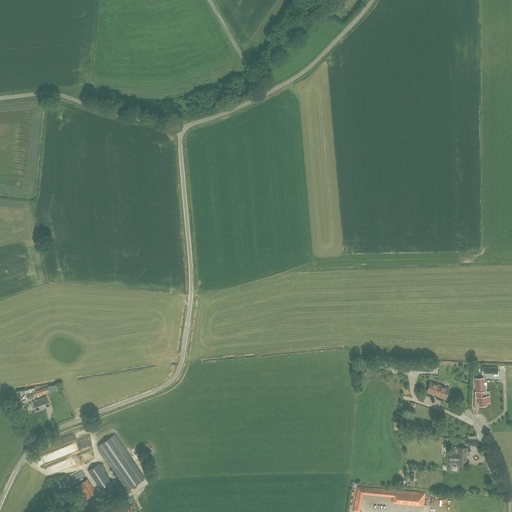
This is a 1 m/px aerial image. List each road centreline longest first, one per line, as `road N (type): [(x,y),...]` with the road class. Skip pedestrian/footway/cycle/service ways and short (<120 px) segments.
road 1 (unclassified): [(0,505),(45,434),(165,385),(177,372),(190,297),(180,126)]
road 2 (unclassified): [(180,126),(239,107),(297,75),(374,0)]
road 3 (unclassified): [(180,126),(55,94),(0,99)]
